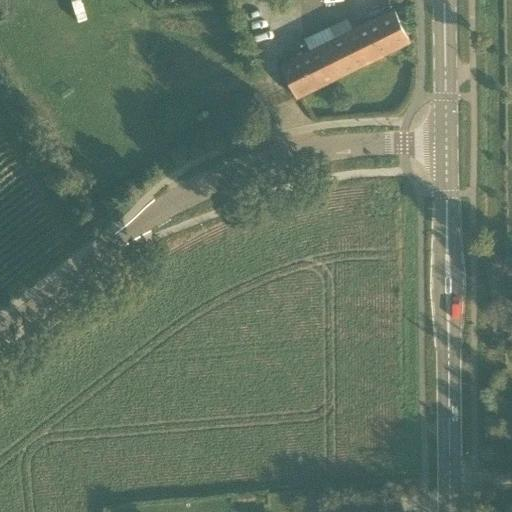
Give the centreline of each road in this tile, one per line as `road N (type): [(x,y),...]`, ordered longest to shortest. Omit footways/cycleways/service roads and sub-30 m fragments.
road 1 (unclassified): [(0,332),(194,190),(300,153),(445,144)]
road 2 (secondary): [(448,483),(448,335)]
road 3 (secondary): [(445,144),(442,0)]
